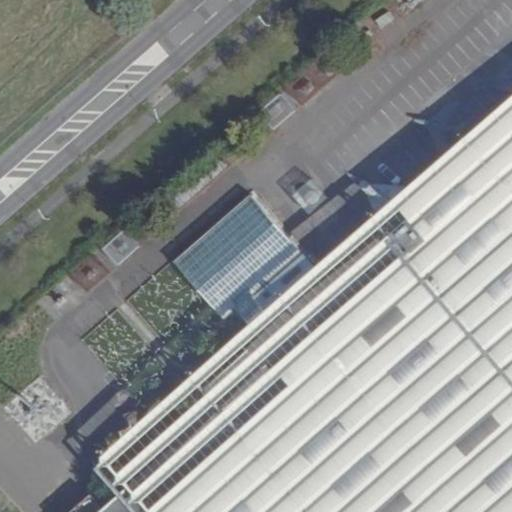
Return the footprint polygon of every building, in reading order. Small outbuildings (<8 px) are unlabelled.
[(511,511),(511,116),(112,460),(135,486),(154,508),(156,511),(511,511)] [(302,256),(248,194),(125,300),(179,363),(302,256)] [(166,374),(113,312),(79,342),(133,402),(166,374)] [(149,511),(154,508),(135,486),(122,497),(134,511),(138,511),(139,511),(149,511)] [(134,511),(122,497),(104,511),(134,511)]
